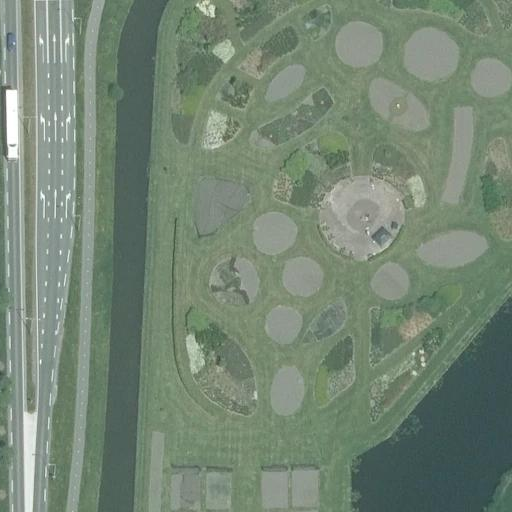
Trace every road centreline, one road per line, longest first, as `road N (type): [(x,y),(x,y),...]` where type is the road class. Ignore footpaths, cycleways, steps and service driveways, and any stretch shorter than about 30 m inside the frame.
road 1 (secondary): [(38,511),(54,0)]
road 2 (secondary): [(12,0),(18,511)]
